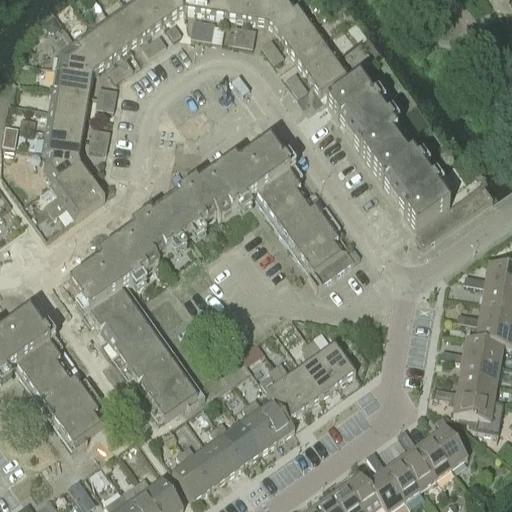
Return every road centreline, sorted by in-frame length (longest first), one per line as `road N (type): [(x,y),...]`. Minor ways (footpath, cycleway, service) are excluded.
road 1 (residential): [(0,297),(137,198),(155,104),(207,72),(244,74),(387,272),(407,279)]
road 2 (unknown): [(23,281),(184,511)]
road 3 (residential): [(402,312),(388,390),(393,426),(273,511)]
road 4 (residential): [(261,300),(343,320),(364,305),(402,312)]
road 5 (residential): [(407,279),(423,279),(511,215)]
